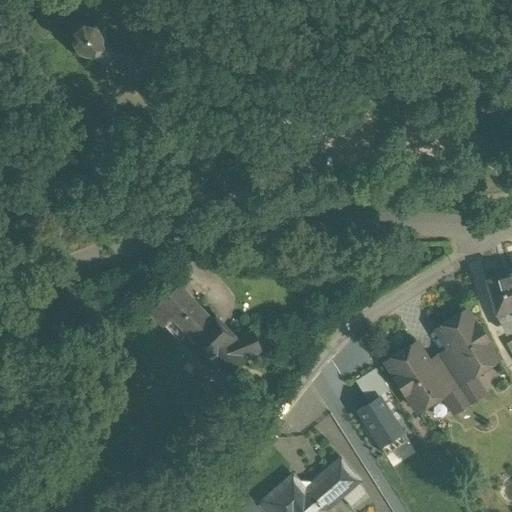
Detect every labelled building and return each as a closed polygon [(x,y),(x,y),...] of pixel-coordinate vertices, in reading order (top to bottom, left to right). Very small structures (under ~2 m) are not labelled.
[(51,0),(28,24),(42,38),(59,21),(66,27),(69,23),(69,22),(73,20),(66,13),(79,0),(51,0)] [(103,46),(105,38),(103,30),(98,23),(92,19),(84,17),(76,19),(73,20),(69,22),(69,23),(64,30),(63,38),(64,46),(69,52),(76,57),(84,59),(92,57),(98,54),(99,53),(103,46)] [(103,46),(102,48),(101,51),(99,53),(98,54),(92,57),(104,68),(106,67),(105,66),(114,56),(115,56),(116,55),(104,44),(103,46)] [(511,283),(509,272),(486,277),(495,310),(504,308),(511,305),(511,283)] [(234,338),(203,306),(199,310),(175,286),(159,302),(227,372),(243,355),(256,351),(249,333),(234,338)] [(504,308),(495,310),(505,332),(511,331),(504,308)] [(493,353),(465,309),(436,328),(450,351),(464,372),(468,370),(493,353)] [(430,364),(416,342),(385,362),(413,405),(439,388),(444,385),(430,364)] [(468,370),(464,372),(450,351),(440,358),(468,401),(482,392),(468,370)] [(468,401),(440,358),(430,364),(444,385),(439,388),(453,410),(468,401)] [(374,368),(354,380),(368,402),(388,389),(374,368)] [(407,440),(379,396),(356,410),(384,454),(407,440)] [(339,462),(322,476),(340,497),(357,483),(339,462)] [(322,476),(304,491),(292,477),(262,503),(269,511),(322,511),(340,497),(322,476)]
